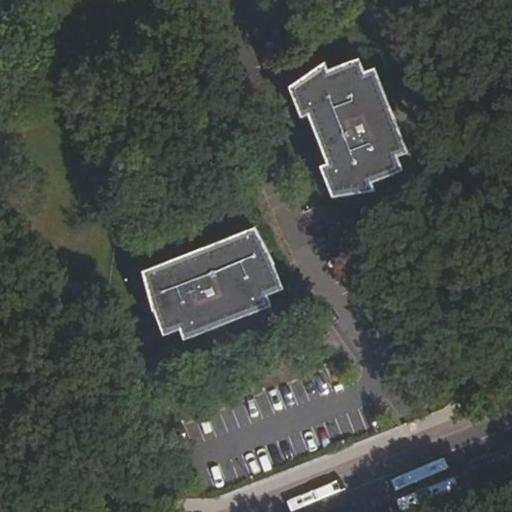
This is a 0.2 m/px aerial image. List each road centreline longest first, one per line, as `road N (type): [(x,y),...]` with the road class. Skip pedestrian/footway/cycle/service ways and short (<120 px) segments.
road 1 (residential): [(246,0),(246,109),(263,165),(360,339),(392,373),(432,457)]
road 2 (tertiary): [(294,511),(432,457)]
